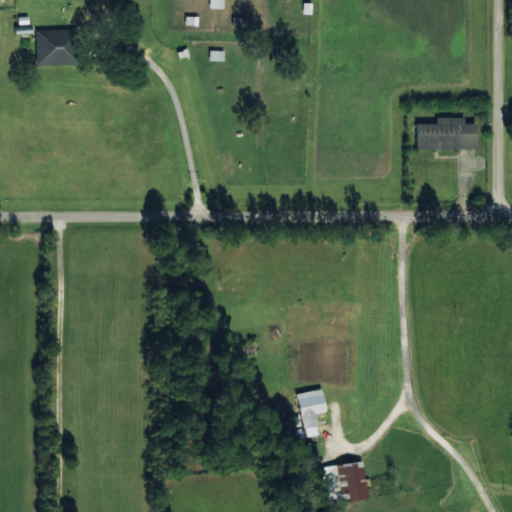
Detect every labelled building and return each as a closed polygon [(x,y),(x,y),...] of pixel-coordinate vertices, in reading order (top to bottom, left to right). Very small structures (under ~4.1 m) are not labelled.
[(222,8),(222,0),(208,0),(208,8),(222,8)] [(197,16),(184,16),(184,25),(197,25),(197,16)] [(246,18),(232,17),(231,26),(246,26),(246,18)] [(36,65),(76,64),(75,29),(36,30),(36,65)] [(223,61),(223,51),(208,50),(208,60),(223,61)] [(435,123),(415,123),(416,149),(476,148),(476,123),(463,123),(463,117),(435,117),(435,123)] [(318,435),(315,413),(325,411),(322,389),(297,392),(303,437),(318,435)] [(367,498),(361,461),(335,465),(337,477),(344,476),(345,482),(344,482),(347,501),(367,498)]
